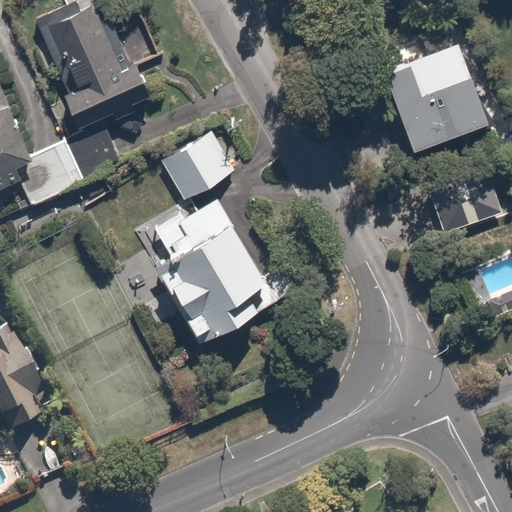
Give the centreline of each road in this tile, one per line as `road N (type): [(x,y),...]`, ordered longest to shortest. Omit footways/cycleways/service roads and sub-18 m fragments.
road 1 (residential): [(207,0),(421,372)]
road 2 (residential): [(421,372),(133,511)]
road 3 (residential): [(496,511),(421,372)]
